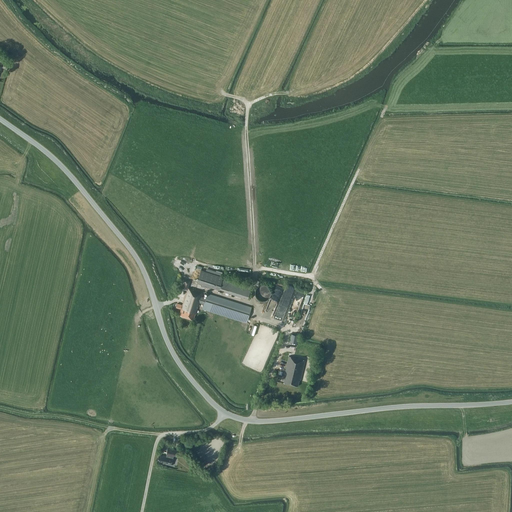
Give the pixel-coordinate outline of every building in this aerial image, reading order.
[(251,286),(223,277),(201,270),(197,283),(218,290),(247,299),(251,286)] [(176,306),(181,308),(180,313),(181,313),(180,315),(193,319),(195,314),(196,314),(199,303),(203,304),(202,308),(246,322),(251,307),(207,293),(205,298),(201,297),(203,292),(192,289),(188,288),(190,281),(184,279),(181,289),(187,290),(182,305),(178,304),(176,306)] [(261,301),(263,301),(265,301),(267,300),(269,299),(270,297),(271,295),(271,293),(271,291),(270,289),(269,287),(267,286),(265,285),(263,285),(261,285),(259,286),(257,287),(256,289),(255,291),(255,293),(255,295),(256,297),(257,299),(259,300),(261,301)] [(300,310),(306,292),(297,289),(297,291),(286,288),(277,313),(281,314),(283,311),(289,312),(290,307),(300,310)] [(291,334),(289,342),(294,343),(298,344),(300,336),(291,334)] [(289,356),(287,364),(284,377),(285,377),(283,383),(298,386),(299,380),(300,380),(305,360),(289,356)] [(158,456),(157,462),(163,463),(162,464),(172,466),(173,458),(172,458),(173,456),(176,456),(177,450),(167,448),(166,454),(167,454),(166,456),(162,456),(162,457),(158,456)]
